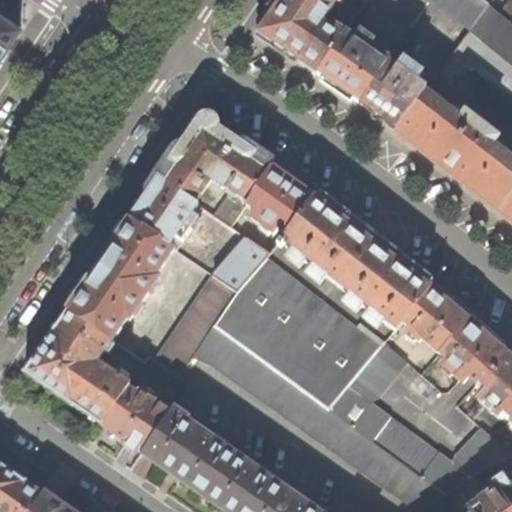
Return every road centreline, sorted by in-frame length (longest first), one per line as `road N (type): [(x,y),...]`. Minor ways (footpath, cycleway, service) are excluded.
road 1 (residential): [(176,41),(366,173),(511,292)]
road 2 (tertiary): [(0,299),(176,41)]
road 3 (tertiary): [(104,20),(0,172)]
road 4 (residential): [(0,407),(152,511)]
